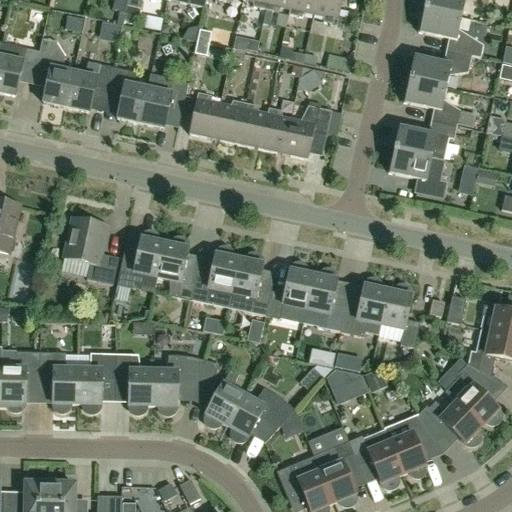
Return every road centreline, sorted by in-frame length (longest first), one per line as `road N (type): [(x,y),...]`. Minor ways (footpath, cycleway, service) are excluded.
road 1 (residential): [(349,226),(0,149)]
road 2 (residential): [(251,511),(210,469),(173,453),(0,447)]
road 3 (residential): [(349,226),(392,0)]
road 4 (residential): [(511,259),(349,226)]
